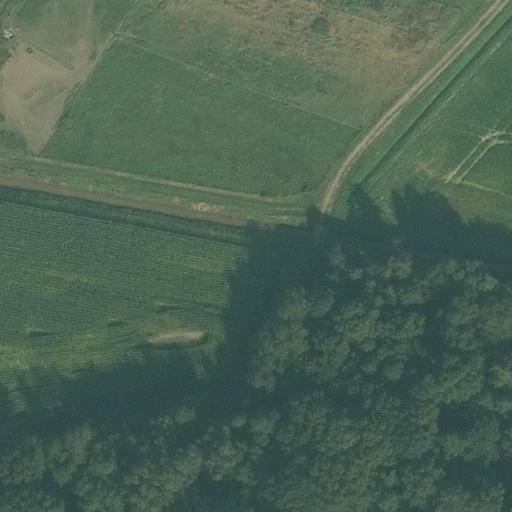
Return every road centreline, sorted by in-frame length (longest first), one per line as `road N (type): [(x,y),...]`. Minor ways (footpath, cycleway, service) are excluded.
road 1 (track): [(504,0),(350,161),(319,222)]
road 2 (track): [(315,245),(272,511)]
